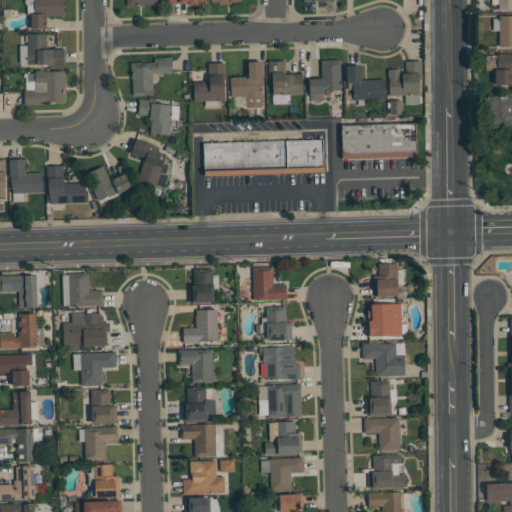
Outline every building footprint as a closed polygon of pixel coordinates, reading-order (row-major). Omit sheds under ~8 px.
[(64,0),(44,0),(34,0),(35,14),(31,14),(31,29),(46,29),(46,16),(63,16),(64,0)] [(511,0),(499,0),(499,11),(511,10),(511,0)] [(511,15),(499,15),(498,47),(511,47),(511,15)] [(65,64),(65,49),(47,49),(46,34),(26,34),(27,45),(19,45),(20,65),(65,64)] [(511,53),(495,54),(496,85),(511,85),(511,71),(511,53)] [(171,57),(154,58),(155,62),(131,63),(131,95),(153,95),(153,73),(172,73),(171,57)] [(320,60),(321,78),(308,78),(309,94),(324,94),(324,90),(340,90),(340,59),(320,60)] [(262,61),(247,62),(248,77),(230,77),(230,96),(246,96),(246,107),(262,107),(262,61)] [(270,94),(303,94),(302,73),(285,74),(284,61),(270,61),(270,94)] [(420,95),(420,61),(405,61),(405,72),(399,72),(399,69),(388,69),(389,96),(420,95)] [(224,63),(208,63),(208,81),(193,82),(193,101),(224,100),(224,63)] [(384,99),(384,79),(361,80),(361,65),(346,66),(346,83),(353,82),(354,100),(384,99)] [(65,71),(35,71),(35,82),(24,82),(24,105),(40,105),(40,101),(64,101),(65,71)] [(511,107),(511,108),(510,93),(484,96),(488,127),(511,124),(511,107)] [(401,100),(389,100),(389,114),(401,114),(401,100)] [(178,103),(138,102),(137,115),(150,115),(150,134),(170,134),(170,118),(178,118),(178,103)] [(415,123),(340,125),(341,159),(416,157),(415,123)] [(203,142),(204,176),(324,172),(323,139),(203,142)] [(139,181),(164,187),(171,156),(152,152),(153,144),(134,140),(131,154),(144,157),(139,181)] [(43,192),(42,173),(25,173),(24,159),(10,159),(11,193),(43,192)] [(86,203),(86,183),(64,183),(63,166),(47,166),(48,204),(86,203)] [(126,173),(109,180),(103,166),(88,172),(98,200),(131,188),(126,173)] [(376,297),(398,296),(397,283),(404,283),(404,269),(397,269),(397,263),(375,263),(376,297)] [(287,300),(287,284),(273,285),(273,267),(252,267),(253,300),(287,300)] [(188,303),(213,302),(212,269),(193,270),(193,284),(188,284),(188,303)] [(103,305),(102,291),(89,291),(88,273),(62,274),(62,306),(103,305)] [(36,275),(0,275),(0,291),(18,291),(18,308),(37,308),(36,275)] [(291,340),(291,322),(285,322),(286,304),(266,303),(265,317),(263,317),(262,339),(291,340)] [(401,335),(400,303),(370,304),(371,321),(367,321),(368,336),(401,335)] [(217,309),(195,309),(195,328),(183,328),(183,342),(217,342),(217,309)] [(35,313),(17,314),(17,333),(0,332),(0,347),(36,348),(35,313)] [(71,314),(71,322),(62,322),(63,347),(108,346),(107,322),(102,322),(102,313),(71,314)] [(375,376),(405,375),(404,343),(362,343),(362,359),(375,359),(375,376)] [(265,379),(301,378),(300,361),(293,361),(293,346),(263,347),(265,379)] [(178,365),(191,365),(192,382),(212,382),(211,349),(178,350),(178,365)] [(73,370),(80,370),(81,386),(102,385),(102,368),(116,367),(115,352),(73,353),(73,370)] [(0,354),(0,372),(11,372),(12,386),(28,386),(28,365),(32,365),(32,354),(0,354)] [(389,381),(369,381),(369,396),(365,397),(365,414),(390,414),(389,381)] [(301,416),(300,385),(267,386),(268,417),(301,416)] [(186,403),(181,403),(181,420),(215,419),(215,399),(205,399),(205,387),(185,387),(186,403)] [(91,424),(117,423),(116,405),(111,405),(110,389),(90,390),(91,424)] [(0,409),(0,424),(31,424),(30,391),(12,391),(13,409),(0,409)] [(364,418),(364,433),(378,433),(378,451),(400,450),(399,417),(364,418)] [(266,455),(301,454),(301,432),(295,432),(294,422),(266,422),(266,455)] [(223,456),(223,424),(180,425),(180,439),(193,439),(194,456),(223,456)] [(105,442),(118,442),(118,427),(79,428),(79,441),(84,441),(85,460),(105,460),(105,442)] [(34,461),(32,428),(0,428),(0,443),(14,443),(15,462),(34,461)] [(406,487),(405,473),(400,474),(399,454),(372,455),(372,471),(367,471),(368,488),(406,487)] [(290,488),(290,473),(303,473),(303,458),(260,459),(260,473),(268,472),(269,489),(290,488)] [(224,492),(224,476),(216,476),(216,460),(190,461),(190,478),(182,478),(182,493),(224,492)] [(219,460),(219,472),(234,471),(234,460),(219,460)] [(112,464),(93,465),(94,497),(119,496),(119,475),(112,475),(112,464)] [(34,467),(15,467),(14,484),(0,484),(0,499),(34,500),(34,467)] [(485,501),(485,483),(511,482),(511,511),(502,511),(502,505),(508,505),(508,500),(485,501)] [(401,491),(401,511),(380,511),(380,506),(367,506),(367,491),(381,491),(381,492),(401,491)] [(278,511),(278,493),(298,493),(298,494),(301,494),(301,511),(278,511)] [(208,496),(208,511),(183,511),(183,497),(208,496)] [(73,511),(73,502),(81,502),(81,500),(119,500),(119,508),(117,508),(117,510),(114,510),(114,511),(119,511),(73,511)] [(0,511),(0,503),(33,503),(33,511),(0,511)]
